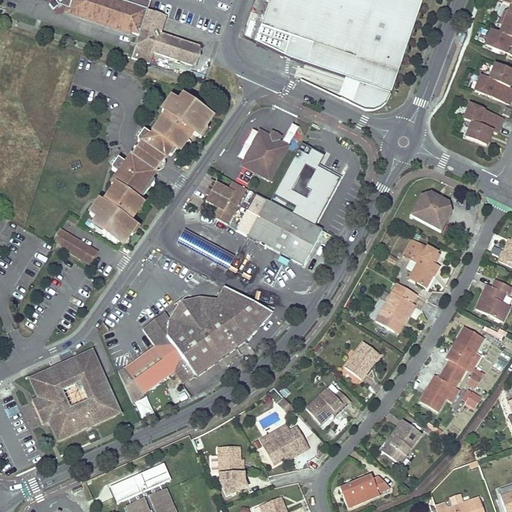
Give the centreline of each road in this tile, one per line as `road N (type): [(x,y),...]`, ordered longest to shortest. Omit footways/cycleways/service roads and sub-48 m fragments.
road 1 (primary): [(0,496),(195,412),(263,366),(313,311),(404,141)]
road 2 (residential): [(0,374),(84,330),(263,74)]
road 3 (residential): [(505,190),(469,274),(420,355),(324,472),(324,511)]
road 4 (residential): [(404,141),(263,74)]
road 5 (primary): [(404,141),(459,0)]
